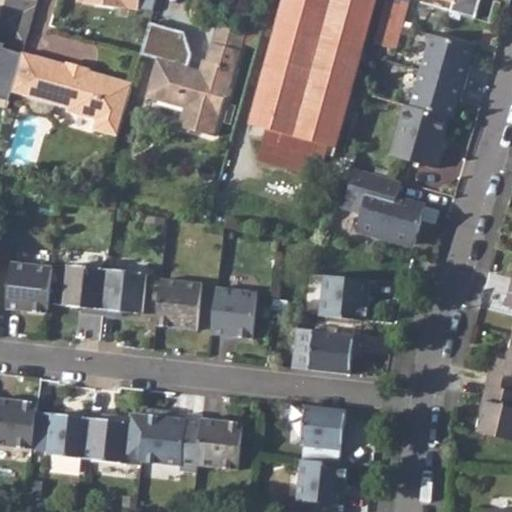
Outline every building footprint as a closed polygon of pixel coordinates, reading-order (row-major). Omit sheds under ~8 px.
[(285,0),(250,123),(337,140),(376,0),(285,0)] [(386,0),(381,19),(402,25),(409,0),(452,0),(453,0),(450,11),(475,18),(480,0),(386,0)] [(239,26),(260,31),(264,19),(242,14),(239,26)] [(381,19),(374,43),(395,49),(402,25),(381,19)] [(431,34),(411,106),(447,116),(453,118),(458,100),(461,101),(472,65),(469,64),(474,47),(431,34)] [(212,42),(205,66),(235,74),(241,53),(212,42)] [(23,51),(12,90),(24,94),(35,55),(23,51)] [(94,129),(119,136),(133,84),(90,71),(81,68),(81,72),(73,70),(75,67),(66,64),(35,55),(24,94),(69,107),(68,111),(97,119),(94,129)] [(66,64),(75,67),(73,70),(81,72),(81,68),(90,71),(91,68),(67,61),(66,64)] [(207,161),(218,121),(221,121),(235,74),(205,66),(201,84),(198,84),(194,95),(151,81),(141,120),(178,131),(172,150),(207,161)] [(438,147),(447,116),(411,106),(406,104),(391,157),(435,169),(442,148),(438,147)] [(402,182),(355,167),(343,207),(362,211),(357,230),(415,244),(427,205),(397,197),(402,182)] [(118,186),(106,183),(101,203),(113,205),(118,186)] [(122,188),(118,186),(113,205),(117,206),(122,188)] [(5,307),(48,312),(53,265),(10,261),(5,307)] [(87,310),(102,312),(107,267),(66,263),(61,303),(87,306),(87,310)] [(102,312),(116,314),(117,308),(143,312),(147,273),(107,267),(102,312)] [(320,316),(367,321),(371,280),(325,275),(320,316)] [(156,322),(197,328),(202,281),(162,277),(156,322)] [(211,331),(252,336),(258,289),(217,284),(211,331)] [(311,368),(353,373),(355,349),(361,350),(363,334),(315,329),(311,368)] [(494,356),(487,384),(511,389),(511,345),(508,360),(494,356)] [(511,389),(487,384),(483,401),(486,402),(478,432),(511,440),(511,389)] [(0,442),(31,447),(36,401),(0,396),(0,442)] [(304,444),(350,449),(352,435),(346,435),(349,408),(309,404),(304,444)] [(45,457),(84,461),(90,410),(75,409),(74,413),(50,410),(45,457)] [(84,461),(124,465),(128,419),(105,417),(105,412),(90,410),(84,461)] [(186,417),(146,413),(140,459),(180,464),(180,467),(196,469),(197,463),(201,417),(201,413),(187,411),(186,417)] [(197,463),(238,468),(243,422),(201,417),(197,463)] [(298,501),(344,506),(349,464),(303,459),(298,501)]
